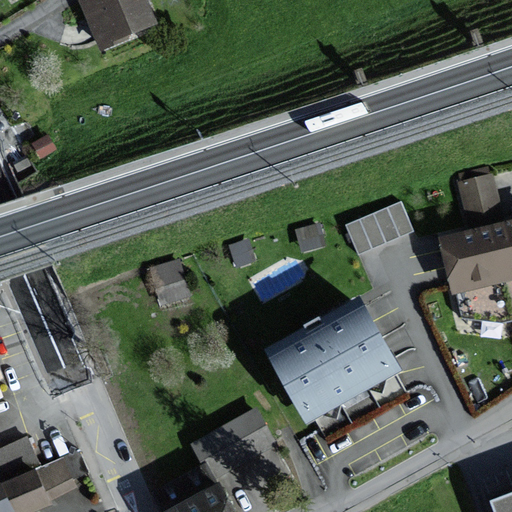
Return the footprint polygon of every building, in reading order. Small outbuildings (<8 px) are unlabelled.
[(148,0),(84,0),(103,45),(158,22),(148,0)] [(511,279),(511,218),(504,221),(491,166),(457,174),(470,229),(441,236),(454,293),(511,279)] [(403,201),(348,225),(361,254),(415,230),(403,201)] [(322,223),(296,230),(303,253),(328,246),(322,223)] [(250,238),(230,246),(238,269),(259,261),(250,238)] [(189,296),(180,260),(154,267),(163,302),(189,296)] [(406,370),(364,294),(269,348),(311,423),(406,370)] [(277,447),(257,410),(191,445),(211,482),(277,447)] [(87,475),(77,452),(40,467),(27,438),(0,449),(0,511),(27,511),(54,501),(52,497),(79,486),(77,479),(87,475)] [(236,511),(221,485),(171,511),(236,511)] [(511,511),(511,496),(490,504),(493,511),(511,511)]
